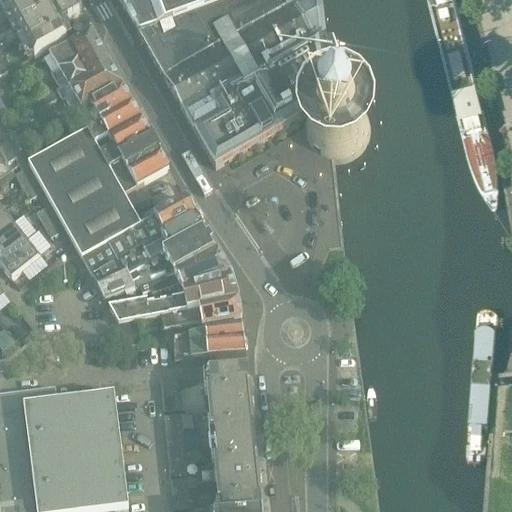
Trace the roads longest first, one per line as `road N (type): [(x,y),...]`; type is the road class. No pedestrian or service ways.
road 1 (residential): [(281,313),(97,0)]
road 2 (residential): [(269,367),(90,385),(82,299)]
road 3 (residential): [(310,354),(317,511)]
road 4 (residential): [(282,511),(269,367)]
road 5 (unknown): [(160,511),(144,380)]
